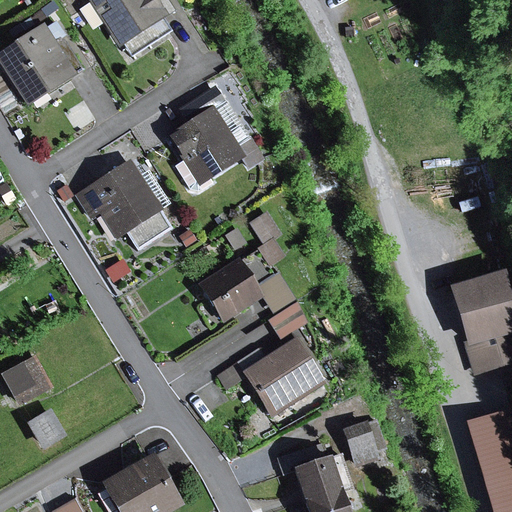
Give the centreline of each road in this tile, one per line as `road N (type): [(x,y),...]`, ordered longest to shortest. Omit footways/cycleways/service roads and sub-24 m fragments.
road 1 (unclassified): [(308,0),(351,91),(482,511)]
road 2 (residential): [(0,131),(236,511)]
